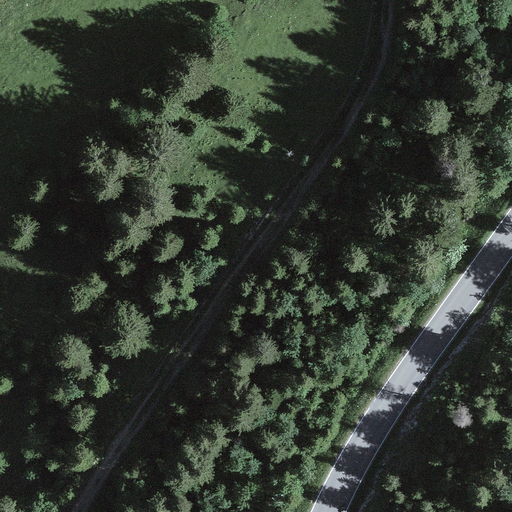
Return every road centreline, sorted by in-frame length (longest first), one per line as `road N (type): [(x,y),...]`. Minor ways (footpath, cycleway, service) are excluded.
road 1 (track): [(82,511),(366,98),(379,66),(385,0)]
road 2 (tertiary): [(511,235),(386,412),(328,511)]
